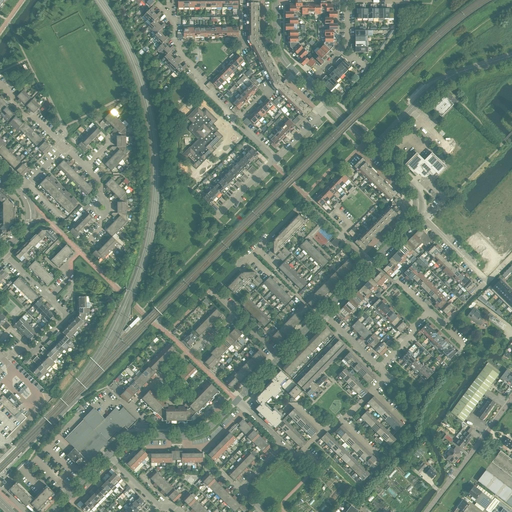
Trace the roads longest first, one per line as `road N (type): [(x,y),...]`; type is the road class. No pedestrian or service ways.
road 1 (tertiary): [(372,148),(439,81),(511,56)]
road 2 (residential): [(237,121),(177,49),(168,0)]
road 3 (unclassified): [(426,511),(511,397)]
